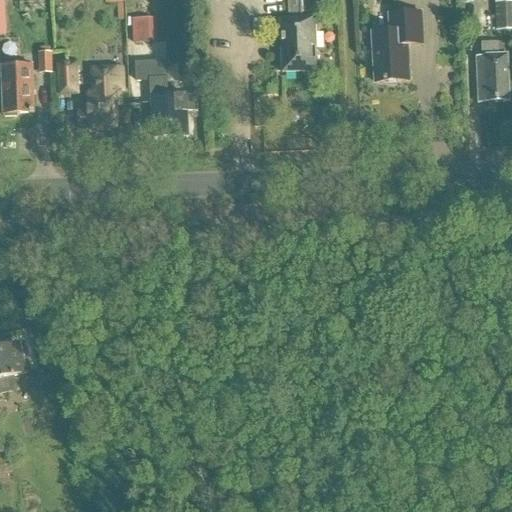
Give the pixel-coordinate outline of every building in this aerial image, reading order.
[(302,20),(300,0),(287,0),(288,21),(280,21),(281,37),(282,75),(318,74),(315,19),(302,20)] [(304,2),(305,17),(317,16),(316,2),(304,2)] [(511,4),(496,5),(497,33),(511,32),(511,4)] [(424,47),(422,14),(390,16),(391,34),(373,35),(375,66),(376,85),(410,83),(409,63),(408,48),(424,47)] [(133,22),(134,46),(155,44),(153,20),(133,22)] [(509,104),(507,59),(499,60),(498,45),(481,46),(482,59),(477,59),(479,105),(509,104)] [(39,55),(40,76),(53,76),(52,55),(39,55)] [(137,84),(151,84),(154,141),(189,139),(188,115),(198,115),(198,99),(168,99),(166,63),(136,65),(137,84)] [(60,67),(61,96),(78,96),(77,66),(60,67)] [(32,68),(16,68),(3,68),(3,89),(4,117),(5,116),(5,120),(17,119),(17,116),(35,116),(33,84),(32,84),(32,68)] [(95,132),(97,134),(102,134),(103,131),(117,131),(116,108),(121,108),(120,94),(127,94),(126,71),(93,72),(94,95),(89,95),(90,114),(79,114),(80,130),(90,129),(90,132),(95,132)] [(21,345),(0,350),(0,455),(5,455),(0,436),(0,397),(19,393),(16,378),(29,374),(21,345)]
